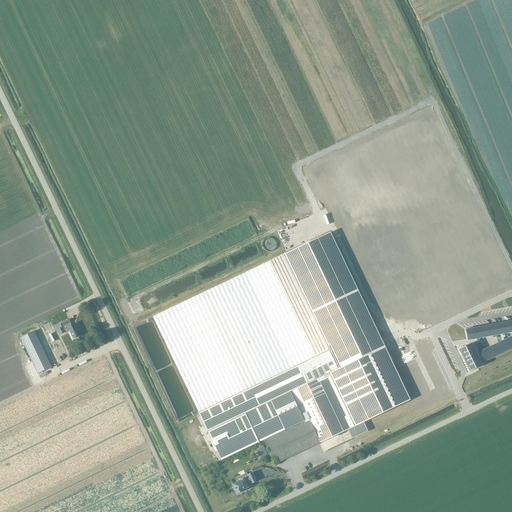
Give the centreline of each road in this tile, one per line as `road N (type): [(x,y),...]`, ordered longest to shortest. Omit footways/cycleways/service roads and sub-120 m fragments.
road 1 (unclassified): [(201,511),(0,91)]
road 2 (unclassified): [(259,511),(511,392)]
